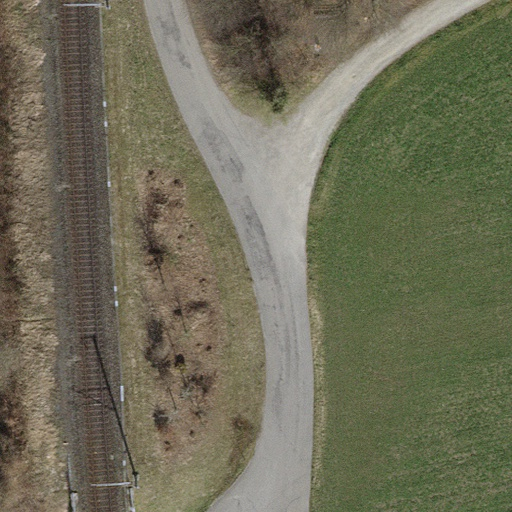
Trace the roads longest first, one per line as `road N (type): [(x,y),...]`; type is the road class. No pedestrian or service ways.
road 1 (track): [(290,511),(291,370),(282,295),(250,193),(187,76),(163,0)]
road 2 (track): [(250,193),(371,63),(463,0)]
